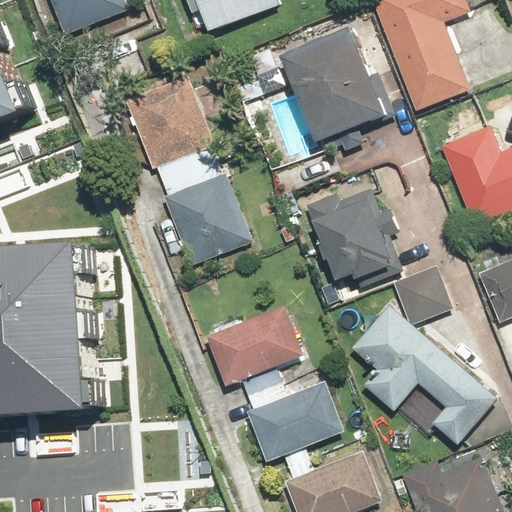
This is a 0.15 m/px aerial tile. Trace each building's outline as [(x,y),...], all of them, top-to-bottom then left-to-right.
[(63,0),(78,38),(145,13),(139,0),(63,0)] [(284,0),(207,0),(221,33),(288,8),(284,0)] [(380,0),(424,115),(481,93),(454,22),(484,10),(480,0),(380,0)] [(0,27),(0,120),(32,109),(0,27)] [(378,32),(298,61),(330,145),(410,115),(378,32)] [(200,70),(136,94),(203,271),(268,246),(200,70)] [(456,144),(486,224),(511,213),(511,143),(505,126),(456,144)] [(383,278),(394,316),(353,373),(408,413),(429,385),(456,405),(444,421),(477,445),(511,396),(511,389),(424,326),(469,313),(452,258),(420,268),(399,198),(334,218),(355,287),(383,278)] [(98,240),(0,244),(0,412),(105,408),(98,240)] [(511,258),(481,271),(503,327),(511,323),(511,258)] [(292,301),(221,333),(299,511),(369,511),(399,499),(375,445),(333,463),(324,444),(366,426),(341,369),(300,387),(291,366),(316,355),(292,301)] [(511,511),(511,497),(494,452),(417,482),(429,511),(511,511)]
